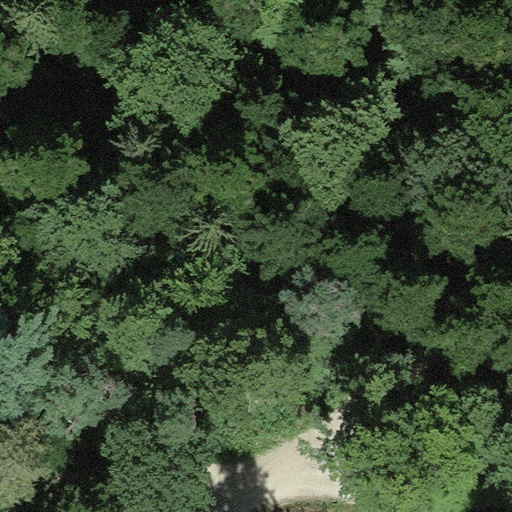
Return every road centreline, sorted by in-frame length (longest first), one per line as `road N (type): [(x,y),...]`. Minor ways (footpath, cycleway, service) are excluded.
road 1 (track): [(0,481),(511,485)]
road 2 (track): [(213,511),(511,280)]
